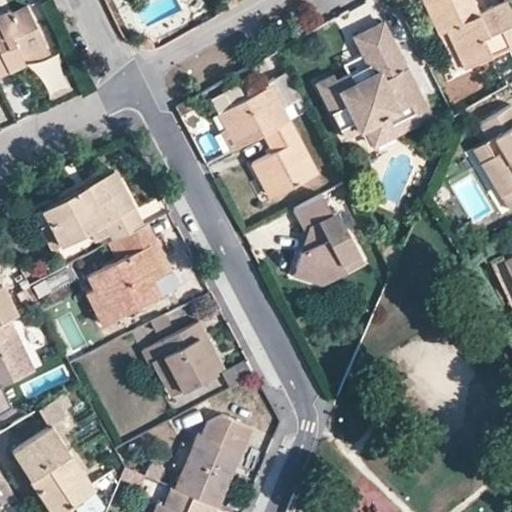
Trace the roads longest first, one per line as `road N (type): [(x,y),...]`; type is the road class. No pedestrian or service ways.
road 1 (residential): [(272,511),(307,424),(303,398),(138,82)]
road 2 (residential): [(283,0),(138,82)]
road 3 (residential): [(138,82),(0,150)]
